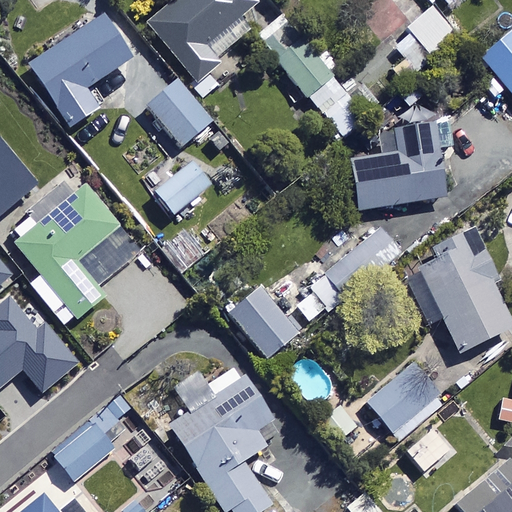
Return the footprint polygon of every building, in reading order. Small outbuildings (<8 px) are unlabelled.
[(182,0),(147,29),(204,99),(218,88),(209,77),(223,66),(210,49),(256,12),(246,0),(182,0)] [(462,0),(438,0),(448,12),(462,0)] [(455,40),(428,11),(406,31),(433,60),(455,40)] [(132,64),(105,22),(29,71),(70,134),(99,116),(85,94),(132,64)] [(511,36),(481,60),(511,99),(511,36)] [(406,39),(394,50),(406,63),(394,75),(404,86),(428,63),(406,39)] [(367,123),(297,40),(273,60),(344,143),(367,123)] [(211,127),(178,85),(147,109),(181,152),(211,127)] [(444,202),(432,130),(390,137),(394,159),(350,166),(359,217),(444,202)] [(0,133),(0,215),(40,182),(0,133)] [(166,161),(149,140),(125,159),(142,180),(166,161)] [(209,191),(191,169),(155,198),(173,220),(209,191)] [(137,254),(86,190),(35,230),(29,223),(8,239),(40,281),(30,289),(66,334),(105,303),(94,289),(137,254)] [(474,236),(414,262),(417,270),(401,277),(426,333),(441,326),(456,360),(511,335),(511,334),(490,285),(495,283),(474,236)] [(0,287),(11,279),(0,265),(0,287)] [(343,304),(325,282),(311,294),(329,316),(343,304)] [(296,339),(261,295),(231,319),(266,363),(296,339)] [(37,333),(8,299),(0,305),(0,391),(22,373),(42,397),(78,367),(44,327),(37,333)] [(280,442),(235,370),(206,389),(216,404),(171,433),(220,511),(268,511),(271,511),(242,466),(280,442)] [(411,371),(365,402),(395,446),(440,415),(411,371)] [(511,400),(499,398),(494,425),(511,428),(511,443),(504,453),(511,454),(511,400)] [(358,428),(341,408),(311,433),(327,453),(358,428)] [(114,452),(89,424),(51,459),(75,486),(114,452)] [(511,511),(511,472),(507,466),(455,509),(457,511),(511,511)] [(60,511),(44,493),(20,511),(60,511)] [(375,511),(364,497),(346,511),(375,511)]
